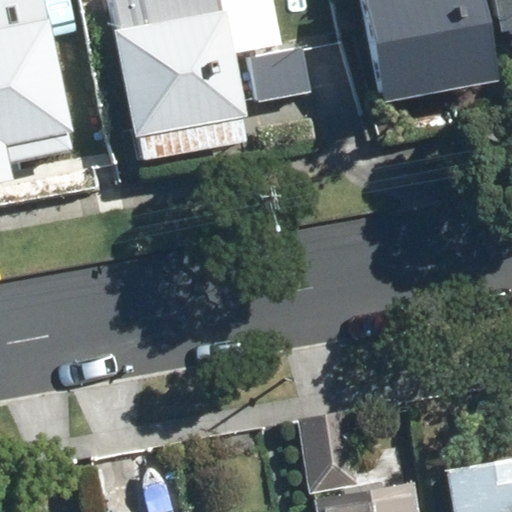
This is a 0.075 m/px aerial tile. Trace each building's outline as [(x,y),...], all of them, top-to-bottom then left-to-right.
[(45,0),(0,0),(0,169),(6,168),(3,153),(76,137),(45,0)] [(221,0),(105,0),(134,162),(247,142),(221,0)] [(337,0),(276,0),(284,45),(343,36),(337,0)] [(476,0),(355,0),(375,104),(492,83),(476,0)] [(511,0),(488,0),(495,31),(511,27),(511,0)] [(511,511),(511,456),(441,470),(449,511),(511,511)] [(310,499),(312,511),(417,511),(412,481),(310,499)]
